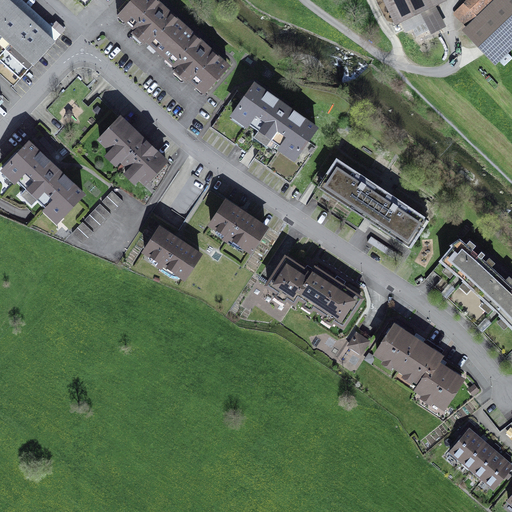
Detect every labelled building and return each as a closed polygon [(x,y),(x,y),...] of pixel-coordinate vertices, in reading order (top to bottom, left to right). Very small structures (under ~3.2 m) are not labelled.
[(6,0),(0,0),(0,12),(9,2),(6,0)] [(163,54),(186,28),(169,13),(167,15),(160,8),(161,6),(154,0),(135,0),(121,16),(137,31),(134,33),(144,42),(147,40),(163,54)] [(387,0),(398,22),(401,20),(406,31),(425,21),(431,33),(439,29),(428,8),(442,1),(441,0),(387,0)] [(511,0),(500,0),(467,31),(495,61),(511,44),(511,0)] [(9,2),(0,12),(0,57),(32,22),(9,2)] [(32,22),(0,57),(0,60),(21,79),(54,43),(32,22)] [(186,28),(163,54),(178,68),(176,71),(186,80),(188,78),(204,92),(228,66),(211,51),(209,53),(201,46),(203,44),(186,28)] [(79,100),(89,88),(76,79),(70,86),(75,90),(71,95),(79,100)] [(256,85),(232,120),(245,129),(249,124),(282,148),(284,144),(298,154),(303,146),(304,147),(312,135),(311,134),(316,128),(290,110),(288,112),(280,106),(282,103),(256,85)] [(121,118),(100,140),(145,183),(166,162),(121,118)] [(52,165),(30,143),(3,172),(15,183),(17,181),(46,209),(49,205),(61,217),(68,210),(69,211),(78,201),(77,200),(83,194),(61,173),(58,175),(50,168),(52,165)] [(425,218),(337,160),(321,184),(330,189),(329,190),(358,210),(359,209),(375,219),(374,220),(402,239),(400,241),(410,248),(423,228),(420,226),(425,218)] [(113,191),(102,202),(113,212),(123,201),(113,191)] [(241,212),(226,202),(211,225),(251,251),(266,228),(249,217),(248,211),(241,212)] [(100,204),(84,220),(95,231),(111,215),(100,204)] [(94,233),(83,222),(73,233),(84,244),(94,233)] [(175,239),(160,229),(145,251),(185,278),(200,255),(182,244),(182,238),(175,239)] [(403,258),(371,237),(368,242),(400,263),(403,258)] [(472,288),(479,295),(499,274),(483,258),(486,255),(481,251),(478,255),(460,239),(450,246),(453,247),(441,261),(447,266),(442,271),(467,294),(472,288)] [(294,303),(298,296),(311,275),(286,258),(268,285),(294,303)] [(316,269),(311,275),(298,296),(343,326),(361,299),(316,269)] [(511,286),(499,274),(479,295),(486,302),(481,306),(505,330),(509,325),(511,327),(511,286)] [(327,325),(338,330),(341,325),(329,320),(327,325)] [(377,353),(422,383),(436,363),(440,357),(395,326),(377,353)] [(369,342),(357,334),(354,339),(366,346),(369,342)] [(462,380),(436,363),(422,383),(418,389),(424,393),(421,398),(431,405),(434,400),(444,407),(462,380)] [(479,391),(476,387),(470,392),(473,396),(479,391)] [(480,440),(469,430),(451,451),(462,460),(480,440)] [(491,449),(480,440),(462,460),(473,470),(491,449)] [(502,458),(491,449),(473,470),(484,479),(502,458)] [(511,468),(511,467),(502,458),(484,479),(495,488),(511,468)]
